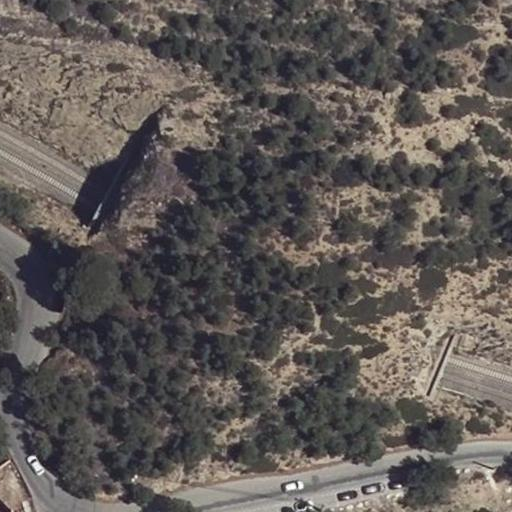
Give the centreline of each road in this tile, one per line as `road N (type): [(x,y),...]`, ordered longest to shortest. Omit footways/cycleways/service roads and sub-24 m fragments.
road 1 (unclassified): [(160,511),(511,452)]
road 2 (residential): [(0,243),(35,286),(13,427),(33,472),(73,509)]
